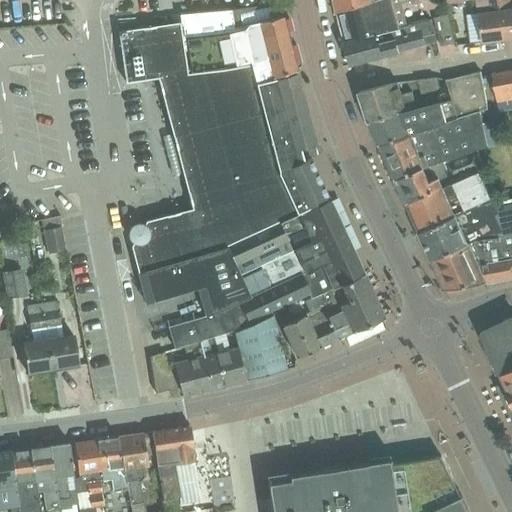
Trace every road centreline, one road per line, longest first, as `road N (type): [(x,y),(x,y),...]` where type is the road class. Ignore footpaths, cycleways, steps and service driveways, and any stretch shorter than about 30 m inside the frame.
road 1 (residential): [(0,435),(252,394),(430,327)]
road 2 (primary): [(430,327),(345,148),(325,83)]
road 3 (primary): [(511,501),(430,327)]
road 4 (residential): [(511,59),(325,83)]
